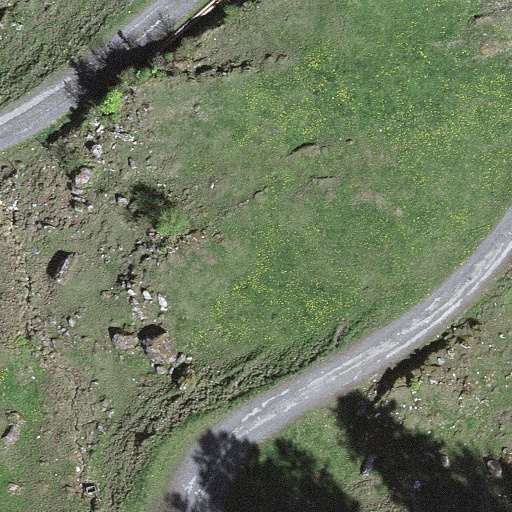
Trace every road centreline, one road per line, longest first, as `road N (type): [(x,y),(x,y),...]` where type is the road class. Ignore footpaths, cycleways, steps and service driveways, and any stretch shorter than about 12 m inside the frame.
road 1 (track): [(511,246),(425,332),(232,446),(199,492),(199,511)]
road 2 (track): [(0,135),(35,119),(188,0)]
